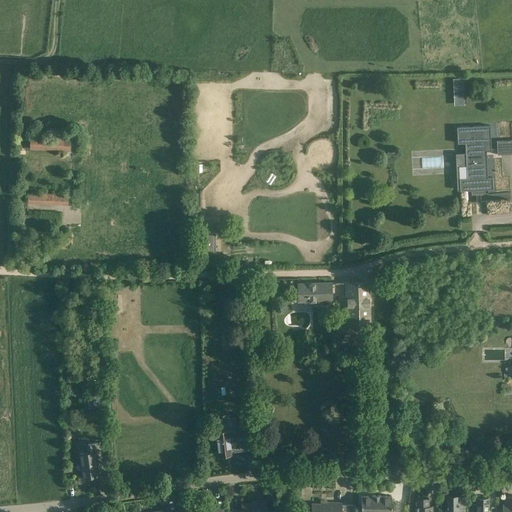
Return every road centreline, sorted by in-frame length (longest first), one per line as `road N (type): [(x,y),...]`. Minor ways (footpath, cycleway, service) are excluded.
road 1 (track): [(0,272),(339,274),(417,254),(511,246)]
road 2 (residential): [(0,511),(271,476),(511,474)]
